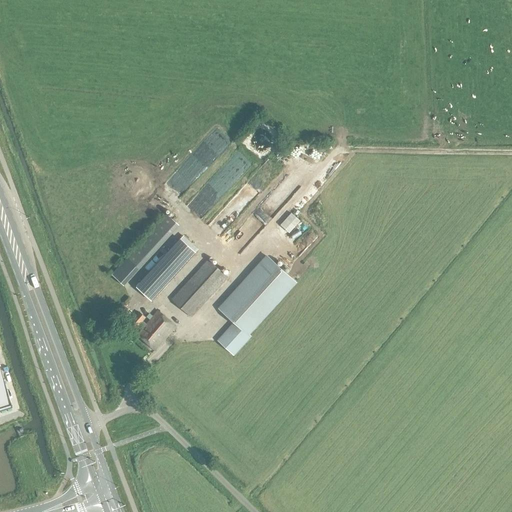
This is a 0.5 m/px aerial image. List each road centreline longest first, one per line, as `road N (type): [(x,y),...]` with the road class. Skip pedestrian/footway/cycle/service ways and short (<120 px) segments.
road 1 (primary): [(89,426),(0,189)]
road 2 (primary): [(0,225),(76,430)]
road 3 (unclassified): [(89,426),(130,408),(149,412),(254,511)]
